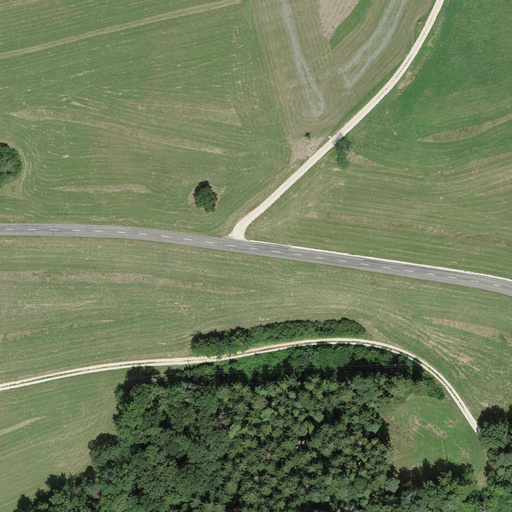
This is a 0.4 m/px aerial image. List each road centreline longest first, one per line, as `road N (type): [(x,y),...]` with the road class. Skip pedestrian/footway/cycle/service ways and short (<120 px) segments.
road 1 (track): [(0,388),(313,341),(404,355),(431,372),(511,460)]
road 2 (tertiary): [(0,230),(172,238),(511,291)]
road 3 (track): [(236,246),(242,223),(405,63),(436,0)]
